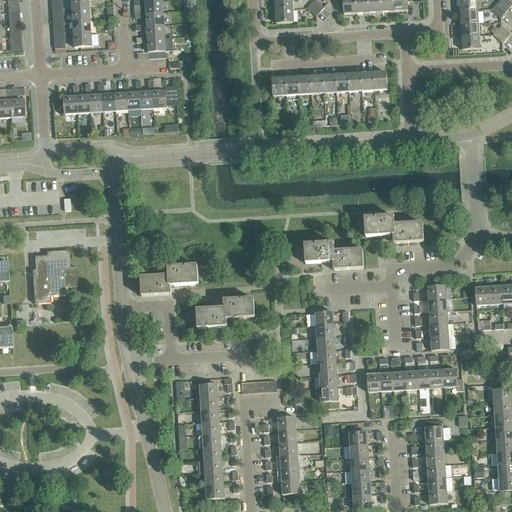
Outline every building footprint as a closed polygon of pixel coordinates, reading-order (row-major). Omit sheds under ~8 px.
[(71,0),(72,10),(90,9),(89,0),(71,0)] [(274,0),(275,11),(293,10),(292,0),(274,0)] [(315,0),(311,5),(320,13),(324,8),(315,0)] [(357,14),(355,0),(342,0),(344,15),(357,14)] [(368,0),(355,0),(357,14),(369,14),(368,0)] [(380,0),(368,0),(369,14),(382,13),(380,0)] [(380,0),(382,13),(394,12),(393,0),(380,0)] [(393,0),(394,12),(412,11),(411,0),(393,0)] [(460,0),(459,0),(460,13),(477,12),(476,0),(460,0)] [(500,0),(499,2),(495,6),(504,14),(508,10),(511,5),(506,0),(500,0)] [(145,3),(146,15),(163,14),(163,2),(145,3)] [(320,13),(311,5),(307,9),(316,17),(320,13)] [(504,14),(495,6),(491,11),(500,19),(504,14)] [(72,10),(73,23),(90,22),(90,9),(72,10)] [(293,10),(275,11),(276,24),(294,23),(293,10)] [(460,13),(461,25),(478,24),(477,12),(460,13)] [(146,15),(147,28),(164,27),(163,14),(146,15)] [(73,23),(74,36),(91,34),(90,22),(73,23)] [(461,25),(461,38),(479,37),(478,24),(461,25)] [(147,28),(147,41),(165,39),(164,27),(147,28)] [(501,27),(497,31),(506,39),(510,35),(501,27)] [(506,39),(497,31),(493,36),(502,44),(506,39)] [(91,34),(74,36),(74,48),(74,49),(92,48),(92,47),(91,34)] [(479,37),(461,38),(462,51),(480,50),(479,37)] [(165,39),(147,41),(148,53),(148,54),(149,54),(149,60),(166,59),(165,53),(166,53),(166,52),(165,39)] [(386,73),(373,74),(374,92),(387,91),(386,73)] [(373,74),(360,75),(361,93),(374,92),(373,74)] [(360,75),(348,76),(349,94),(361,93),(360,75)] [(335,76),(323,77),(324,95),(336,94),(335,76)] [(348,76),(335,76),(336,94),(349,94),(348,76)] [(323,77),(310,78),(311,96),(324,95),(323,77)] [(310,78),(297,79),(298,97),(311,96),(310,78)] [(286,97),(285,79),(272,80),(273,98),(286,97)] [(297,79),(285,79),(286,97),(298,97),(297,79)] [(165,92),(152,93),(153,110),(166,110),(165,92)] [(152,93),(140,94),(141,111),(153,110),(152,93)] [(127,94),(114,95),(115,113),(128,112),(127,94)] [(140,94),(127,94),(128,112),(141,111),(140,94)] [(114,95),(102,96),(103,113),(115,113),(114,95)] [(102,96),(89,97),(90,114),(103,113),(102,96)] [(78,115),(77,97),(64,98),(65,116),(78,115)] [(89,97),(77,97),(78,115),(90,114),(89,97)] [(22,101),(9,102),(10,119),(23,118),(23,119),(24,119),(22,101)] [(9,102),(0,102),(0,119),(10,119),(9,102)] [(375,116),(368,116),(368,124),(376,123),(375,116)] [(337,119),(329,119),(329,127),(337,126),(337,119)] [(393,236),(393,245),(420,243),(419,224),(394,225),(394,217),(367,219),(368,238),(393,236)] [(333,263),(333,271),(360,270),(359,251),(334,252),(334,244),(307,245),(308,265),(333,263)] [(78,288),(76,269),(69,269),(69,257),(68,252),(47,253),(46,253),(46,257),(34,258),(35,277),(32,277),(34,305),(38,305),(38,304),(50,304),(50,297),(53,296),(65,295),(64,289),(78,288)] [(0,263),(0,283),(8,283),(7,263),(0,263)] [(143,278),(144,297),(171,295),(170,287),(195,286),(194,266),(167,268),(168,276),(143,278)] [(511,286),(501,288),(502,305),(511,304),(511,286)] [(427,289),(428,301),(446,300),(445,288),(445,287),(427,288),(427,289)] [(501,288),(488,289),(489,306),(502,305),(501,288)] [(489,306),(488,289),(476,289),(475,289),(476,307),(477,307),(489,306)] [(199,311),(200,330),(227,328),(226,320),(251,318),(250,299),(223,301),(224,309),(199,311)] [(428,301),(429,314),(446,313),(446,300),(428,301)] [(315,315),(316,327),(333,326),(333,314),(333,313),(315,315)] [(429,314),(430,326),(447,325),(446,313),(429,314)] [(430,326),(431,339),(448,338),(447,325),(430,326)] [(316,327),(317,340),(334,339),(333,326),(316,327)] [(11,329),(0,329),(0,334),(1,350),(12,349),(11,329)] [(448,338),(431,339),(431,351),(431,352),(449,351),(449,350),(448,338)] [(317,340),(317,353),(335,352),(334,339),(317,340)] [(317,353),(318,365),(336,364),(335,352),(317,353)] [(318,365),(319,378),(337,377),(336,364),(318,365)] [(455,371),(443,371),(444,389),(456,388),(456,389),(457,389),(456,370),(455,370),(455,371)] [(443,371),(430,372),(431,390),(444,389),(443,371)] [(430,372),(418,373),(419,390),(431,390),(430,372)] [(418,373),(405,374),(406,391),(419,390),(418,373)] [(392,374),(380,375),(381,393),(394,392),(392,374)] [(405,374),(392,374),(394,392),(406,391),(405,374)] [(381,393),(380,375),(368,376),(368,375),(367,376),(368,394),(369,394),(381,393)] [(319,378),(320,390),(337,389),(337,377),(319,378)] [(199,387),(200,400),(218,399),(217,386),(199,387)] [(337,389),(320,390),(321,403),(320,403),(339,402),(338,402),(337,389)] [(493,392),(494,404),(511,403),(510,391),(511,391),(511,390),(492,391),(492,392),(493,392)] [(200,400),(201,412),(218,411),(218,399),(200,400)] [(494,404),(494,417),(511,416),(511,403),(494,404)] [(394,406),(383,407),(384,418),(394,418),(394,406)] [(201,412),(202,425),(219,424),(218,411),(201,412)] [(494,417),(495,429),(511,428),(511,418),(511,416),(494,417)] [(467,417),(458,418),(459,428),(467,428),(467,417)] [(278,420),(278,433),(296,432),(295,419),(296,419),(277,420),(277,421),(278,420)] [(202,425),(202,437),(220,436),(219,424),(202,425)] [(349,435),(350,447),(367,446),(366,434),(367,434),(367,433),(361,434),(360,428),(349,428),(349,434),(348,435),(349,435)] [(511,428),(495,429),(496,442),(511,440),(511,428)] [(425,430),(425,443),(443,442),(442,429),(443,429),(424,430),(425,430)] [(278,433),(279,445),(296,444),(296,432),(278,433)] [(202,437),(203,450),(221,449),(220,436),(202,437)] [(511,440),(496,442),(497,455),(511,453),(511,440)] [(425,443),(426,455),(444,454),(443,442),(425,443)] [(279,445),(280,458),(297,457),(296,444),(279,445)] [(350,447),(350,460),(368,459),(367,446),(350,447)] [(203,450),(204,463),(221,461),(221,449),(203,450)] [(511,453),(497,455),(497,467),(511,466),(511,453)] [(426,455),(427,468),(445,467),(444,454),(426,455)] [(280,458),(280,471),(298,469),(297,457),(280,458)] [(350,460),(351,473),(369,471),(368,459),(350,460)] [(198,463),(199,476),(222,474),(221,461),(204,463),(198,463)] [(511,466),(497,467),(498,480),(511,478),(511,466)] [(427,468),(428,480),(445,479),(445,467),(427,468)] [(280,471),(281,483),(299,482),(298,469),(280,471)] [(483,469),(474,470),(474,479),(484,478),(483,469)] [(351,473),(352,485),(370,484),(369,471),(351,473)] [(205,488),(223,487),(222,474),(199,476),(199,488),(205,488)] [(511,478),(498,480),(499,492),(498,492),(498,493),(511,491),(511,478)] [(429,493),(446,492),(452,491),(452,479),(445,479),(428,480),(429,493)] [(299,482),(281,483),(282,495),(281,495),(281,496),(300,495),(300,494),(299,494),(299,482)] [(352,485),(353,498),(370,497),(370,484),(352,485)] [(205,488),(206,500),(206,501),(224,500),(224,499),(223,487),(205,488)] [(446,492),(429,493),(430,505),(429,505),(429,506),(448,505),(448,504),(447,504),(446,492)] [(385,496),(370,497),(371,500),(380,499),(380,504),(386,504),(385,496)] [(370,497),(353,498),(354,510),(353,510),(353,511),(372,510),(372,509),(371,509),(371,500),(370,497)]
